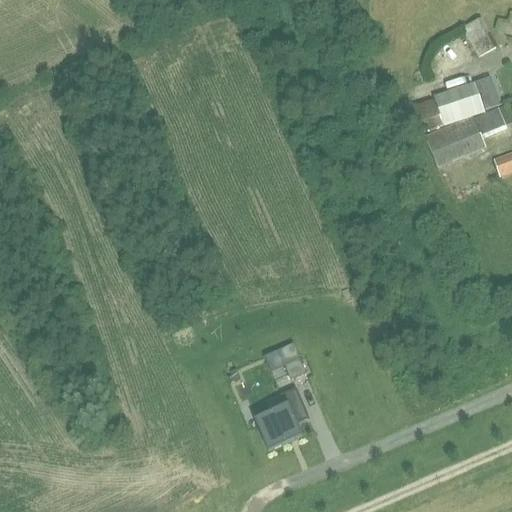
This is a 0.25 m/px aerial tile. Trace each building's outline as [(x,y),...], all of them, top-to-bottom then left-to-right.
[(479,58),(496,49),(480,20),(463,29),(479,58)] [(434,103),(442,126),(483,112),(474,86),(433,101),(434,103)] [(442,126),(434,103),(408,112),(416,135),(442,126)] [(424,139),(437,169),(485,149),(473,119),(424,139)] [(499,175),(511,170),(511,154),(494,162),(499,175)] [(293,347),(279,353),(285,367),(291,381),(305,375),(293,347)] [(286,408),(255,421),(268,453),(302,438),(296,426),(308,421),(296,392),(281,398),(286,408)]
